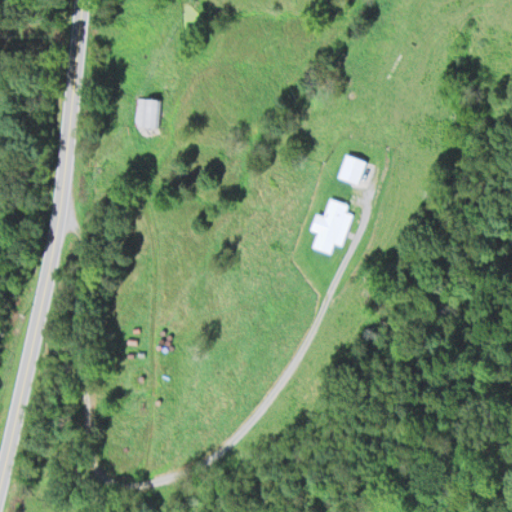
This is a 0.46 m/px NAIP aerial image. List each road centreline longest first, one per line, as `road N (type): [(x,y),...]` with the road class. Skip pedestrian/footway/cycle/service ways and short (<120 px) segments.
road 1 (primary): [(0,486),(59,212),(79,0)]
road 2 (residential): [(59,212),(82,245),(77,341),(92,460),(106,477),(142,483)]
